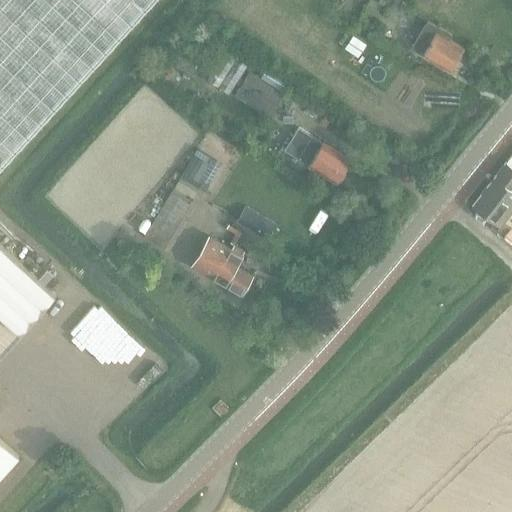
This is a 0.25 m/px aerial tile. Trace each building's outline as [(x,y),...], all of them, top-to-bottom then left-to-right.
[(0,0),(0,167),(151,0),(0,0)] [(457,58),(462,47),(448,39),(451,34),(438,26),(427,20),(411,47),(422,54),(449,70),(451,67),(455,67),(458,61),(457,58)] [(353,35),(344,47),(354,53),(362,42),(353,35)] [(232,90),(248,62),(229,50),(213,79),(232,90)] [(165,63),(156,74),(174,89),(183,77),(165,63)] [(266,67),(260,78),(280,90),(286,80),(266,67)] [(249,71),(234,95),(270,117),(284,93),(280,90),(260,78),(249,71)] [(284,149),(297,158),(308,164),(308,165),(335,182),(337,179),(341,179),(344,173),(343,169),(350,159),(322,142),(298,127),(284,149)] [(181,175),(200,187),(216,161),(197,149),(181,175)] [(511,166),(505,161),(471,206),(499,227),(511,209),(511,166)] [(144,234),(164,246),(190,204),(170,192),(144,234)] [(245,206),(237,220),(267,238),(275,224),(245,206)] [(240,294),(252,275),(235,265),(244,251),(233,245),(231,249),(208,235),(191,265),(240,294)] [(0,317),(19,335),(55,295),(0,245),(0,317)] [(0,440),(0,475),(17,456),(0,440)]
